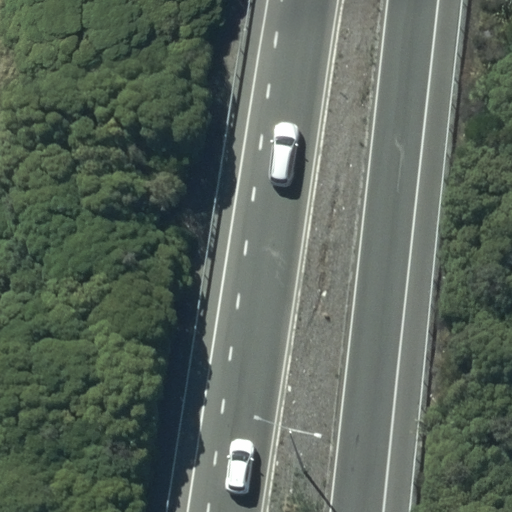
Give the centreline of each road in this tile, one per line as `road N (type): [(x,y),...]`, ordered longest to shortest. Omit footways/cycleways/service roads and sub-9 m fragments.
road 1 (trunk): [(233,511),(305,0)]
road 2 (trunk): [(416,0),(359,511)]
